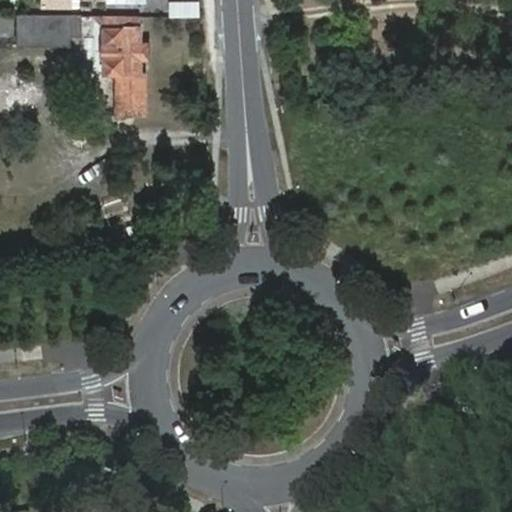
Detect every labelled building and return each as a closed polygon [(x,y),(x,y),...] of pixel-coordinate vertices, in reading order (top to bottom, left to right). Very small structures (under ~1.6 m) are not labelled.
[(41,0),(42,11),(73,11),(72,0),(41,0)] [(167,0),(167,16),(197,16),(196,0),(167,0)] [(139,16),(91,13),(91,73),(118,73),(118,114),(146,114),(146,73),(141,72),(141,57),(141,41),(142,28),(139,28),(139,16)] [(0,15),(0,35),(9,35),(10,16),(0,15)] [(15,15),(16,37),(69,37),(69,32),(79,32),(79,15),(15,15)] [(150,42),(141,41),(141,57),(149,57),(150,42)]
